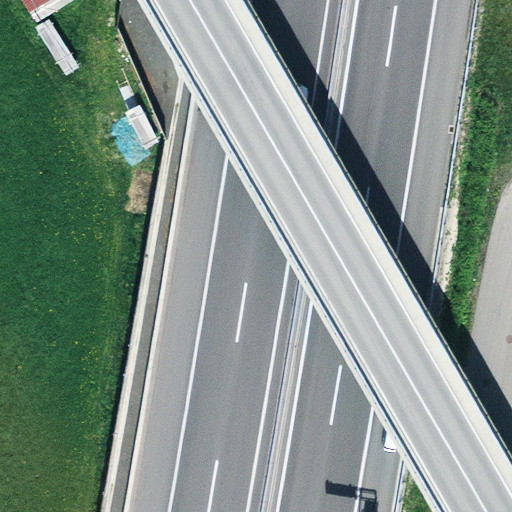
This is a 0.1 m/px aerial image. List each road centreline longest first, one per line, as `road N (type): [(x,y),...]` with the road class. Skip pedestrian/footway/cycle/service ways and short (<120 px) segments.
road 1 (secondary): [(485,511),(189,0)]
road 2 (motorway): [(289,0),(208,511)]
road 3 (motorway): [(315,511),(395,0)]
